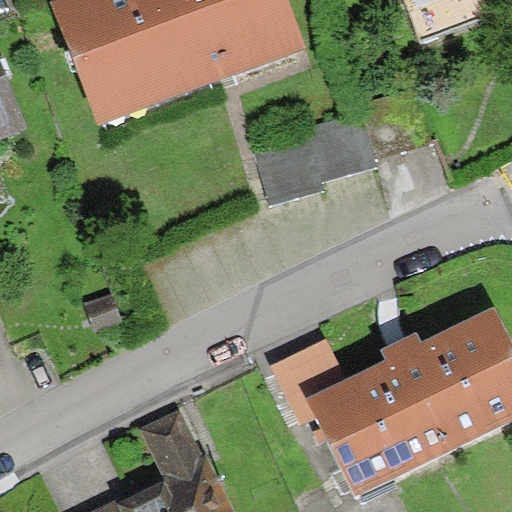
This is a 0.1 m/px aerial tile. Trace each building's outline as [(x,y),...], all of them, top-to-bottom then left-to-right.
[(58,0),(93,99),(289,32),(277,0),(58,0)] [(406,0),(420,32),(488,5),(486,0),(406,0)] [(416,73),(360,88),(362,94),(374,141),(429,126),(416,73)] [(0,124),(15,119),(0,79),(0,124)] [(362,94),(307,109),(309,118),(321,162),(376,147),(374,141),(362,94)] [(309,118),(254,133),(268,186),(323,171),(321,162),(309,118)] [(317,412),(348,480),(511,405),(511,354),(491,308),(412,344),(409,336),(378,351),(382,359),(343,376),(308,392),(317,412)] [(308,392),(343,376),(325,336),(267,362),(295,422),(317,412),(308,392)] [(71,511),(230,511),(198,448),(192,451),(167,401),(127,421),(153,471),(71,511)]
